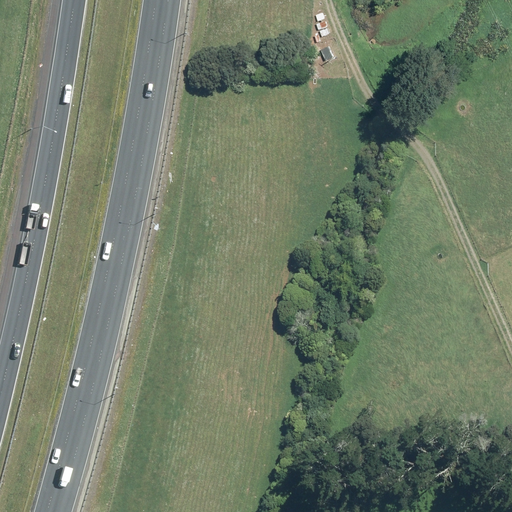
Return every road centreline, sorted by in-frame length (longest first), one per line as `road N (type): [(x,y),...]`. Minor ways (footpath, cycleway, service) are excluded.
road 1 (motorway): [(154,0),(97,322),(48,511)]
road 2 (motorway): [(0,401),(73,0)]
